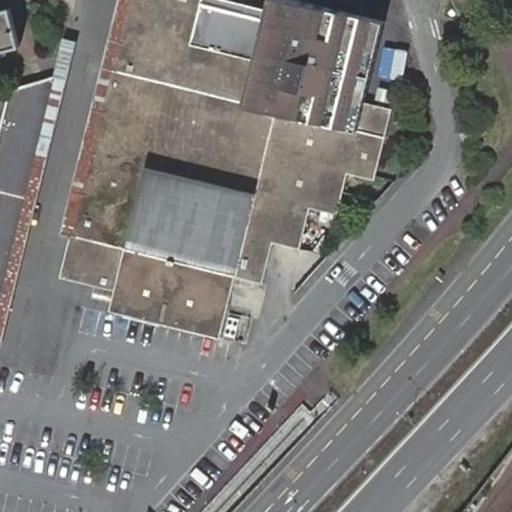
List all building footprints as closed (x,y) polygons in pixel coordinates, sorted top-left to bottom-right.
[(118,0),(61,236),(71,238),(129,0),(118,0)] [(393,109),(365,102),(360,121),(251,94),(255,76),(269,19),(189,0),(129,0),(71,238),(61,277),(116,290),(111,310),(221,338),(236,276),(263,283),(274,242),(301,249),(311,207),(338,214),(344,192),(345,187),(347,179),(348,173),(375,180),(393,109)] [(385,21),(332,7),(300,0),(273,0),(269,19),(255,76),(251,94),(360,121),(365,102),(385,21)] [(11,8),(0,10),(0,50),(20,46),(11,8)] [(64,38),(54,76),(0,294),(0,349),(0,350),(77,41),(64,38)] [(10,90),(0,129),(0,294),(54,76),(10,90)]
